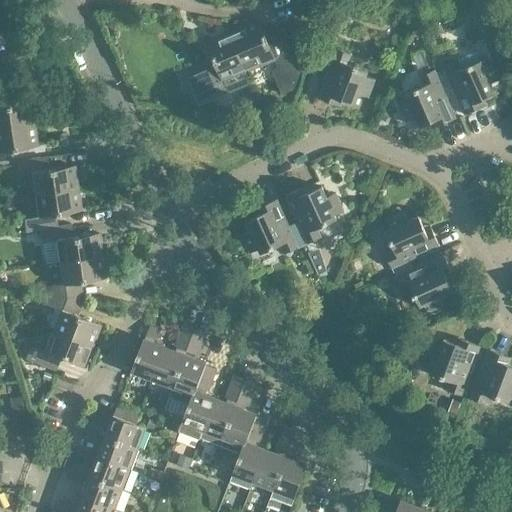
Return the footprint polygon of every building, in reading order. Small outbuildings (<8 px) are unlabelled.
[(232,32),(248,70),(276,58),(279,67),(272,70),(282,94),(293,89),(301,70),(297,60),(306,56),(296,32),(287,35),(283,27),(264,35),(258,21),(232,32)] [(248,70),(232,32),(207,43),(216,66),(203,71),(213,96),(225,91),(221,82),(248,70)] [(318,98),(332,103),(335,97),(355,104),(359,93),(368,97),(375,79),(366,75),(368,71),(347,63),(351,53),(337,48),(318,98)] [(496,93),(491,82),(500,78),(492,61),(483,65),(481,60),(461,69),(457,60),(443,66),(465,114),(479,108),(476,102),(496,93)] [(415,116),(420,127),(439,118),(442,124),(456,118),(434,70),(421,76),(425,85),(405,93),(407,98),(398,102),(406,120),(415,116)] [(0,129),(32,125),(29,102),(4,105),(2,94),(0,94),(0,129)] [(32,125),(0,129),(0,164),(12,163),(10,151),(35,147),(32,125)] [(30,173),(33,196),(76,189),(72,167),(47,170),(45,159),(14,163),(15,175),(30,173)] [(286,195),(307,243),(321,237),(317,228),(337,219),(335,214),(344,210),(336,193),(327,197),(322,186),(302,195),(299,189),(286,195)] [(76,189),(33,196),(36,217),(22,219),(24,232),(38,230),(56,227),(54,215),(79,212),(76,189)] [(298,247),(277,199),(263,205),(266,211),(246,220),(251,231),(242,235),(250,253),(259,249),(261,253),(281,244),(285,253),(298,247)] [(385,254),(394,272),(413,264),(410,259),(440,246),(434,232),(428,235),(419,215),(408,220),(404,211),(386,219),(390,228),(386,230),(395,250),(385,254)] [(54,241),(57,263),(101,256),(97,234),(72,237),(71,225),(56,227),(38,230),(40,243),(54,241)] [(413,264),(394,272),(402,290),(411,286),(420,306),(424,304),(429,313),(446,305),(442,296),(453,291),(444,271),(450,269),(444,255),(415,268),(413,264)] [(47,287),(48,295),(81,298),(79,282),(104,279),(101,256),(57,263),(61,285),(47,287)] [(375,284),(378,292),(391,286),(388,278),(375,284)] [(50,330),(90,345),(98,324),(75,315),(81,298),(48,295),(45,304),(58,310),(50,330)] [(131,371),(152,380),(165,347),(154,343),(156,339),(158,340),(162,329),(151,325),(145,339),(143,338),(131,371)] [(168,397),(195,329),(184,325),(175,347),(177,348),(175,351),(165,347),(152,380),(172,387),(168,397)] [(195,329),(168,397),(188,405),(191,395),(192,395),(194,390),(195,390),(206,363),(195,359),(197,355),(197,356),(206,333),(195,329)] [(90,345),(50,330),(42,351),(28,346),(24,358),(54,370),(58,358),(82,367),(90,345)] [(423,364),(433,368),(431,373),(451,380),(447,390),(461,395),(480,345),(466,340),(464,346),(444,339),(440,350),(430,346),(423,364)] [(511,364),(501,360),(503,354),(490,349),(471,398),(485,404),(488,394),(508,402),(510,397),(511,398),(511,364)] [(177,431),(200,439),(215,398),(206,394),(207,391),(208,391),(217,369),(205,365),(206,363),(195,390),(194,390),(192,395),(191,395),(188,405),(177,431)] [(227,402),(215,398),(200,437),(203,438),(200,446),(216,452),(219,444),(220,445),(245,380),(235,376),(226,399),(228,399),(227,402)] [(230,481),(250,488),(252,482),(265,449),(256,446),(257,442),(259,442),(267,420),(256,416),(257,414),(245,410),(247,407),(248,407),(256,384),(245,380),(220,445),(240,452),(232,474),(233,474),(230,481)] [(113,414),(136,423),(140,412),(117,404),(113,414)] [(112,415),(104,435),(137,447),(144,427),(135,424),(136,423),(113,414),(112,415)] [(88,429),(100,433),(103,426),(91,421),(88,429)] [(265,449),(252,482),(273,490),(296,431),(285,426),(277,448),(278,449),(276,454),(265,449)] [(100,433),(88,429),(85,437),(96,442),(100,433)] [(273,490),(270,497),(291,505),(307,465),(296,461),(298,456),(299,457),(307,435),(296,431),(273,490)] [(97,455),(129,468),(137,447),(104,435),(97,455)] [(89,476),(121,488),(129,468),(97,455),(89,476)] [(72,470),(84,474),(87,466),(76,462),(72,470)] [(84,474),(72,470),(69,478),(81,483),(84,474)] [(81,496),(114,508),(121,488),(89,476),(81,496)] [(81,496),(75,511),(112,511),(114,508),(81,496)] [(395,511),(419,511),(421,508),(400,500),(395,511)] [(57,511),(61,511),(70,511),(72,507),(60,502),(57,511)]
